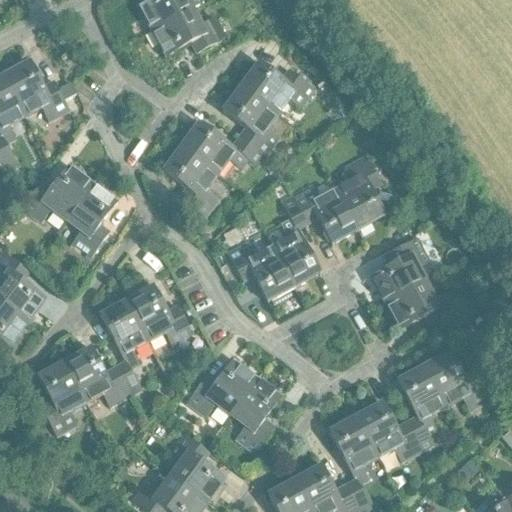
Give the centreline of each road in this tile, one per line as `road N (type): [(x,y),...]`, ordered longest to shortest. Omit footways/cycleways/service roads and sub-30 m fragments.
road 1 (residential): [(8,385),(150,218)]
road 2 (residential): [(264,343),(234,325),(197,256),(150,218)]
road 3 (residential): [(502,376),(464,326),(386,367)]
road 4 (residential): [(326,389),(240,511)]
